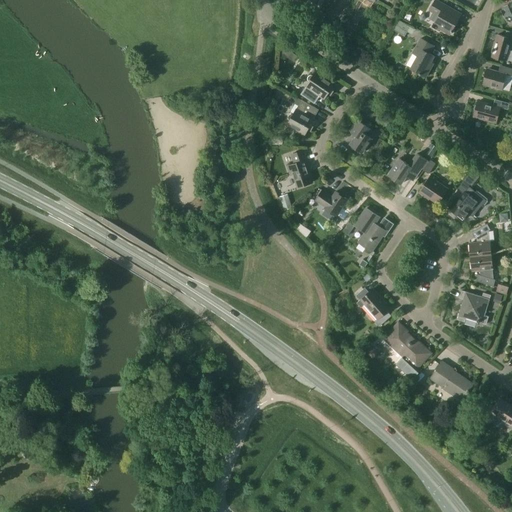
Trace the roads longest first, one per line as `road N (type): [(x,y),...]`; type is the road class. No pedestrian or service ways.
road 1 (secondary): [(461,511),(390,433),(232,316)]
road 2 (secondary): [(232,316),(383,438),(448,511)]
road 3 (secondary): [(232,316),(0,181)]
road 4 (unclassified): [(214,511),(243,418),(185,391),(149,389)]
road 5 (residential): [(409,220),(321,152),(362,78)]
road 6 (residential): [(426,326),(380,277),(381,261),(409,220)]
road 7 (residential): [(362,78),(263,10),(260,0)]
road 8 (residential): [(409,220),(445,250),(426,326)]
